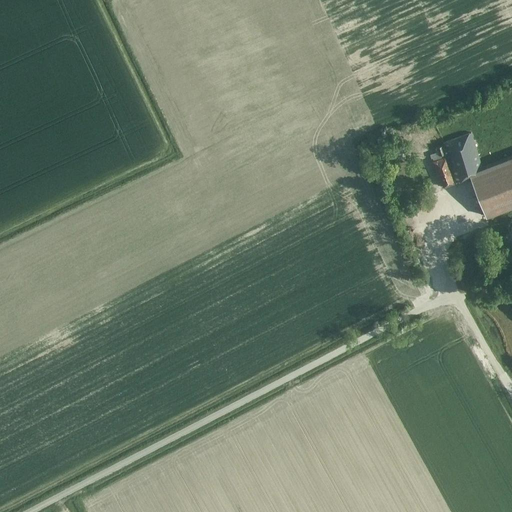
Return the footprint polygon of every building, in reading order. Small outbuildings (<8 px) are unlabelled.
[(486,216),(511,205),(511,155),(481,167),(471,132),(445,141),(457,182),(471,177),(486,216)] [(445,153),(443,145),(436,147),(439,155),(445,153)] [(436,156),(436,158),(439,157),(439,155),(436,147),(428,150),(431,158),(436,156)] [(398,151),(389,151),(389,159),(397,160),(398,151)] [(445,157),(436,160),(432,162),(437,175),(438,174),(444,187),(455,183),(445,157)]
